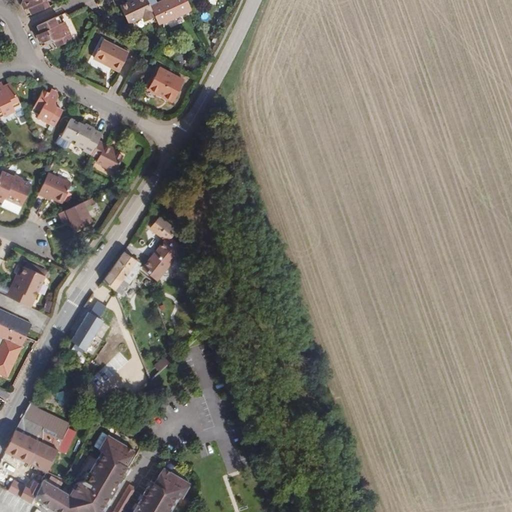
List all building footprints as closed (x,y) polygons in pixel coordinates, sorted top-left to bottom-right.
[(20,0),(20,2),(23,9),(28,7),(31,13),(47,6),(45,0),(20,0)] [(128,24),(141,17),(144,21),(154,16),(158,24),(188,10),(183,0),(161,0),(156,2),(154,0),(134,0),(120,7),(128,24)] [(35,34),(39,41),(41,41),(43,42),(50,39),(55,39),(58,46),(72,40),(64,21),(60,22),(56,23),(53,17),(37,25),(40,31),(35,34)] [(124,47),(100,35),(91,53),(114,65),(124,47)] [(167,93),(173,96),(183,78),(158,65),(148,86),(166,95),(167,93)] [(0,118),(14,112),(12,108),(10,105),(17,101),(9,84),(3,87),(1,83),(0,82),(0,118)] [(36,118),(53,127),(61,111),(57,109),(55,103),(58,98),(57,94),(50,91),(48,95),(41,91),(33,108),(40,111),(38,115),(36,118)] [(84,148),(94,129),(86,125),(85,127),(79,125),(80,124),(70,119),(62,136),(70,141),(75,142),(76,144),(84,148)] [(96,141),(90,155),(97,159),(95,163),(114,172),(122,156),(103,147),(104,145),(96,141)] [(0,202),(0,203),(2,199),(5,194),(23,201),(31,185),(21,181),(21,179),(14,175),(13,177),(1,172),(0,172),(0,202)] [(46,173),(36,195),(48,200),(50,197),(61,202),(70,185),(46,173)] [(5,194),(2,199),(20,207),(23,201),(5,194)] [(83,202),(58,213),(62,222),(66,221),(69,220),(71,224),(74,229),(91,222),(83,202)] [(160,273),(190,243),(179,234),(184,225),(167,213),(158,227),(173,237),(150,262),(160,273)] [(147,257),(130,246),(107,276),(118,284),(122,292),(127,285),(124,280),(128,275),(133,277),(144,262),(147,257)] [(10,288),(6,297),(29,307),(44,276),(23,267),(13,289),(10,288)] [(101,298),(95,309),(97,310),(100,305),(106,309),(109,303),(101,298)] [(51,313),(53,301),(45,300),(43,312),(51,313)] [(95,309),(93,308),(77,335),(90,342),(107,316),(103,314),(106,309),(100,305),(97,310),(95,309)] [(0,310),(0,324),(24,335),(27,329),(30,324),(0,310)] [(0,335),(2,337),(0,341),(0,373),(5,376),(24,335),(0,324),(0,335)] [(159,372),(169,363),(163,356),(153,365),(159,372)] [(10,447),(55,466),(57,463),(64,467),(76,442),(69,439),(78,418),(36,397),(28,411),(21,424),(15,435),(10,447)] [(100,443),(105,447),(114,432),(109,429),(100,443)] [(140,449),(114,432),(105,447),(108,449),(91,477),(85,479),(78,491),(70,486),(55,478),(51,475),(49,480),(43,491),(77,511),(101,511),(113,493),(117,495),(130,473),(135,465),(132,463),(140,449)] [(136,470),(145,476),(154,463),(145,456),(136,470)] [(142,503),(145,511),(172,511),(183,496),(186,497),(195,483),(169,466),(160,481),(157,479),(142,503)] [(59,473),(55,478),(70,486),(73,481),(59,473)] [(18,485),(39,498),(42,493),(43,491),(49,480),(43,476),(38,485),(22,477),(18,485)] [(134,483),(116,511),(126,511),(138,493),(142,486),(135,481),(134,483)] [(77,511),(43,491),(42,493),(71,511),(107,511),(117,495),(113,493),(101,511),(77,511)] [(145,511),(142,503),(136,511),(145,511)]
